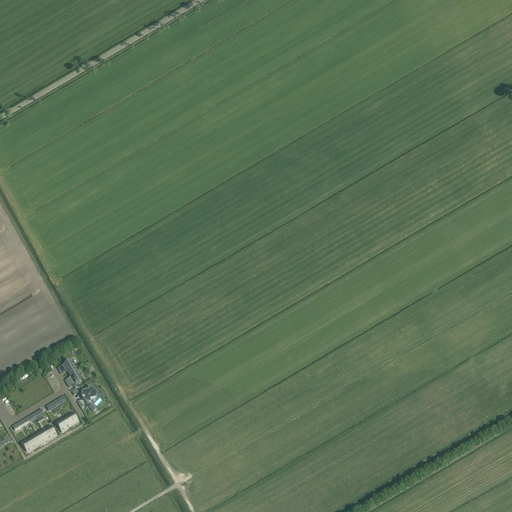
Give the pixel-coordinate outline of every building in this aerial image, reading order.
[(65,369),(68,375),(77,370),(71,360),(57,369),(59,372),(65,369)] [(67,384),(69,388),(83,379),(77,370),(68,375),(72,381),(67,384)] [(83,391),(83,392),(82,393),(82,394),(82,395),(82,396),(82,397),(82,398),(82,399),(83,399),(84,400),(84,401),(85,402),(86,402),(87,403),(88,403),(89,403),(90,403),(91,403),(93,402),(92,400),(96,399),(96,398),(97,397),(97,396),(97,395),(97,394),(96,393),(96,392),(95,391),(95,390),(94,390),(94,389),(93,389),(92,389),(91,388),(90,388),(89,388),(88,388),(87,388),(86,389),(85,389),(85,390),(84,390),(83,391)] [(73,413),(65,418),(66,419),(65,420),(70,428),(79,422),(73,413)] [(61,433),(70,428),(65,420),(60,423),(59,422),(56,424),(61,433)] [(43,432),(48,441),(57,435),(51,426),(43,432)] [(42,444),(48,441),(43,432),(42,432),(43,433),(37,436),(42,444)] [(42,444),(37,436),(31,440),(36,448),(42,444)] [(25,442),(22,444),(27,453),(36,448),(31,440),(26,443),(25,442)]
